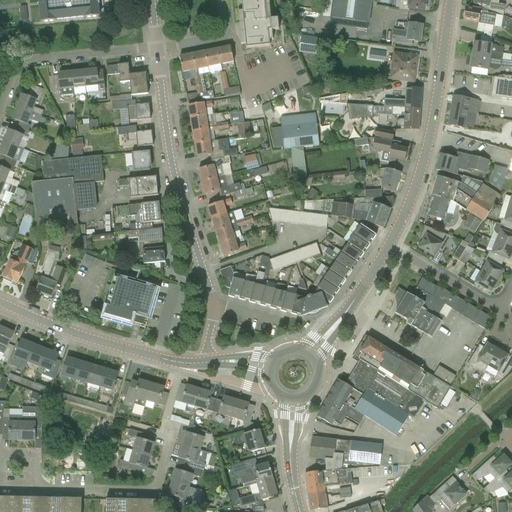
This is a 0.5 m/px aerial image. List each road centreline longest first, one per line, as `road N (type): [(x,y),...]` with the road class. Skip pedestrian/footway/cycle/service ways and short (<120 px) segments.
road 1 (unclassified): [(216,305),(168,143),(156,47)]
road 2 (secondary): [(390,243),(433,121),(449,0)]
road 3 (secondary): [(204,363),(75,336),(0,304)]
road 4 (residential): [(0,132),(34,61),(156,47)]
road 5 (residential): [(175,430),(155,491),(36,492)]
road 6 (secondary): [(308,357),(390,243)]
road 7 (residential): [(502,314),(390,243)]
